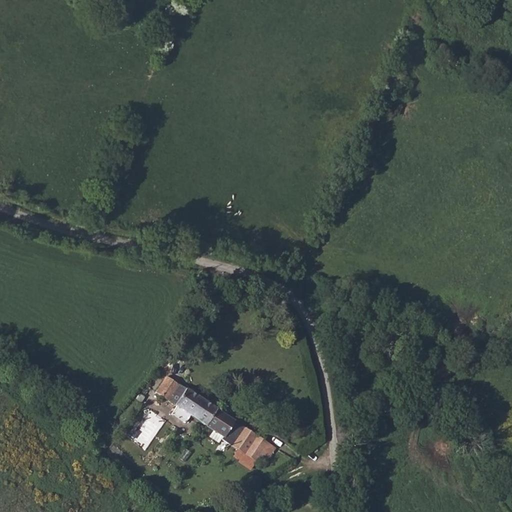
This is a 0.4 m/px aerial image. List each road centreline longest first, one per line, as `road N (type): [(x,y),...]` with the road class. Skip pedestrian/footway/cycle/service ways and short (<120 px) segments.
road 1 (unclassified): [(0,208),(80,239),(242,268),(289,295),(315,321),(335,421),(340,511)]
road 2 (track): [(511,341),(230,511)]
